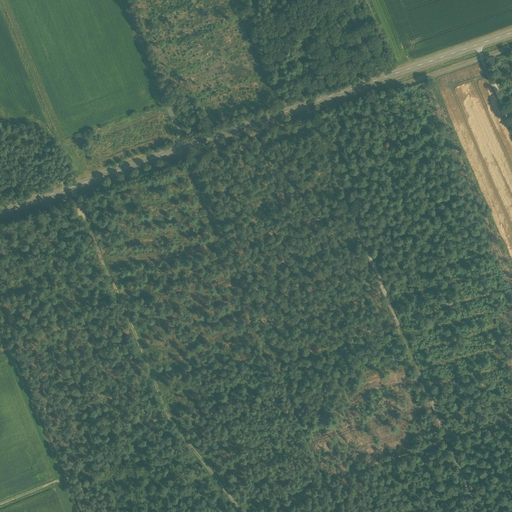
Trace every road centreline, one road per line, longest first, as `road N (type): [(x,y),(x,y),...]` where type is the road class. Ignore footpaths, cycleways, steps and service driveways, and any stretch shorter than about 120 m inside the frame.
road 1 (track): [(242,511),(162,400),(73,187)]
road 2 (secondary): [(511,33),(185,147)]
road 3 (secondary): [(185,147),(0,213)]
road 4 (unclassified): [(124,0),(185,147)]
